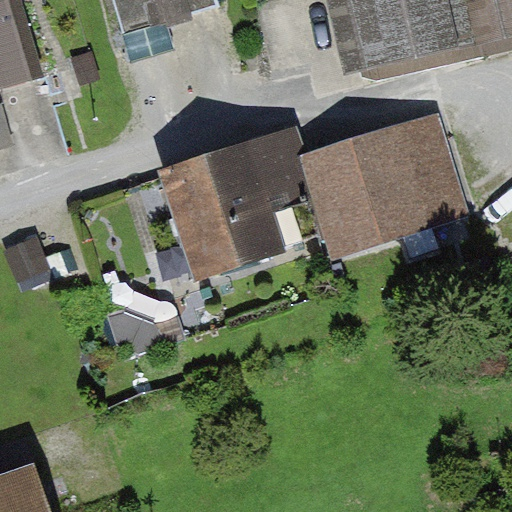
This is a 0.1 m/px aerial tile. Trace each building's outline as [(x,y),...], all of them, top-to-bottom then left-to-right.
[(23,0),(0,0),(0,104),(50,90),(23,0)] [(215,0),(110,0),(124,42),(220,13),(215,0)] [(511,0),(326,0),(348,94),(511,55),(511,0)] [(439,120),(307,164),(315,188),(305,191),(332,273),(475,225),(439,120)] [(298,136),(152,184),(188,293),(285,261),(266,204),(305,191),(315,188),(307,164),(298,136)] [(0,511),(41,511),(30,479),(0,489),(0,511)]
